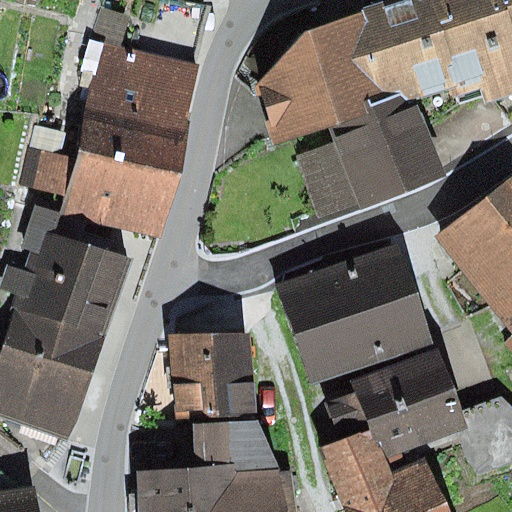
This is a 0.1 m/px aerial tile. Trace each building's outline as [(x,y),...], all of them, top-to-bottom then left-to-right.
[(457,90),(429,0),(402,0),(367,12),(395,111),(422,102),(457,90)] [(511,95),(511,29),(501,0),(429,0),(457,90),(459,103),(484,95),(488,107),(511,95)] [(511,0),(501,0),(511,29),(511,0)] [(395,111),(367,12),(316,33),(257,91),(277,147),(329,130),(395,111)] [(161,240),(202,67),(104,44),(63,216),(161,240)] [(333,143),(296,160),(320,222),(446,172),(422,102),(395,111),(329,130),(333,143)] [(511,181),(438,241),(511,334),(511,181)] [(132,261),(55,235),(28,314),(105,340),(132,261)] [(434,344),(400,244),(277,286),(311,386),(434,344)] [(105,340),(28,314),(14,308),(0,355),(0,415),(71,440),(105,340)] [(254,333),(173,338),(178,421),(259,416),(254,333)] [(464,414),(442,352),(353,383),(357,394),(331,403),(339,423),(368,413),(375,431),(385,459),(469,429),(464,414)] [(469,429),(385,459),(392,477),(428,463),(463,448),(479,481),(511,468),(511,407),(503,398),(464,414),(469,429)] [(199,470),(231,468),(233,511),(296,511),(294,470),(283,471),(262,422),(196,426),(199,470)] [(375,431),(322,450),(347,511),(450,511),(428,463),(392,477),(385,459),(375,431)] [(199,470),(139,474),(141,511),(233,511),(231,468),(199,470)]
